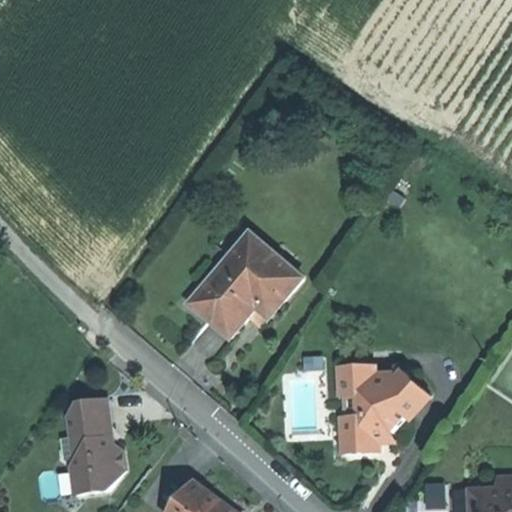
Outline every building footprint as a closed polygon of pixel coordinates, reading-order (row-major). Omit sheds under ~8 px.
[(218,323),(236,338),(260,308),(274,291),(286,301),(302,281),(250,239),(196,306),(218,323)] [(272,318),(286,301),(274,291),(260,308),(272,318)] [(379,367),(359,368),(360,398),(353,398),(353,409),(354,418),(347,418),(348,456),(381,455),(380,436),(398,435),(408,423),(414,422),(435,399),(409,376),(380,377),(379,367)] [(346,398),(353,398),(360,398),(359,368),(345,368),(346,398)] [(106,430),(111,429),(107,400),(91,402),(77,404),(68,414),(72,435),(86,433),(106,430)] [(108,443),(106,430),(86,433),(89,447),(72,463),(77,496),(109,491),(118,473),(127,472),(123,448),(108,443)] [(505,492),(485,493),(485,511),(511,511),(511,477),(505,478),(505,492)] [(195,481),(173,511),(237,511),(222,501),(195,481)]
